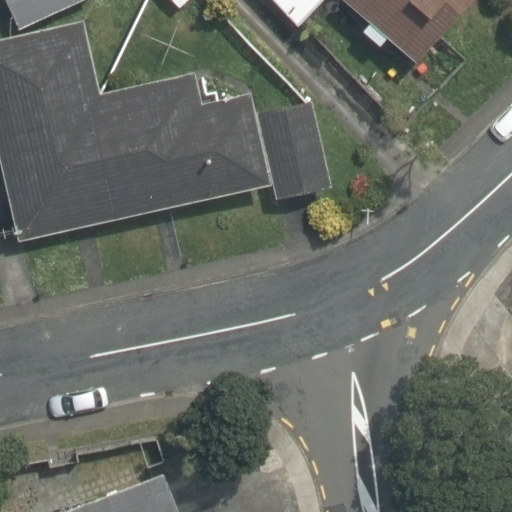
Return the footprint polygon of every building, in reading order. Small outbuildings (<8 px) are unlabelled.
[(4,0),(19,30),(85,0),(4,0)] [(322,0),(341,0),(415,63),(468,0),(269,0),(296,28),(322,0)] [(127,218),(98,93),(82,21),(0,40),(0,170),(17,243),(127,218)] [(190,72),(98,93),(127,218),(270,185),(274,200),(329,188),(310,104),(255,116),(249,92),(198,104),(190,72)] [(511,361),(458,420),(511,470),(511,480),(506,487),(511,492),(511,361)] [(174,511),(160,473),(59,511),(174,511)]
